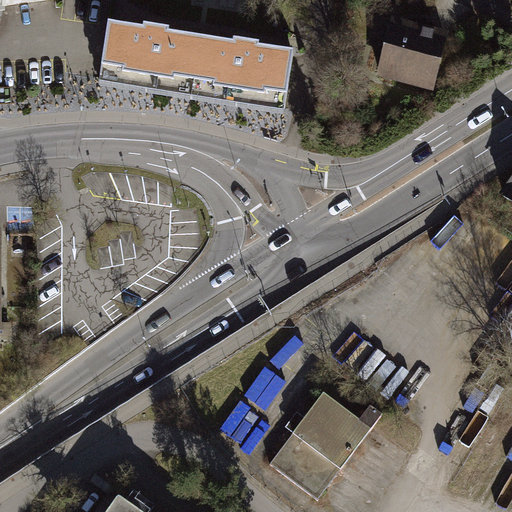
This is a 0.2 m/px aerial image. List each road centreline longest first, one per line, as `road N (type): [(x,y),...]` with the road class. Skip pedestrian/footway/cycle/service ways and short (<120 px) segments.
road 1 (secondary): [(0,450),(62,421),(281,280)]
road 2 (residential): [(266,511),(177,439),(146,437),(121,442),(10,511)]
road 3 (secondary): [(200,291),(45,397),(0,444)]
road 4 (secondary): [(330,249),(511,134)]
road 5 (tertiary): [(193,151),(97,140),(0,149)]
road 6 (secondary): [(511,89),(378,174)]
road 7 (tertiary): [(378,174),(327,176),(258,163)]
